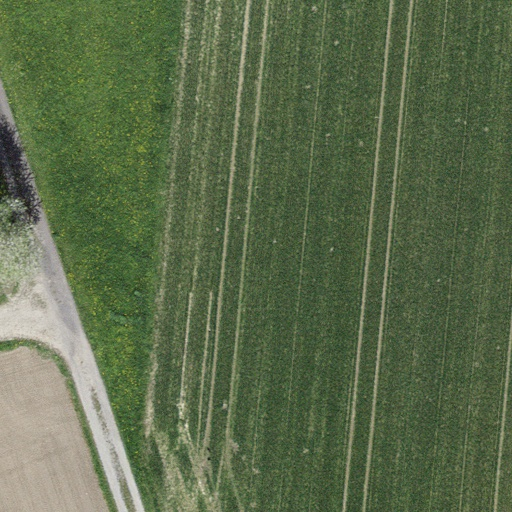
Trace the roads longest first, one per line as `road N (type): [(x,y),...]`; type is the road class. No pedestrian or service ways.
road 1 (track): [(66,306),(0,95)]
road 2 (track): [(136,511),(66,306)]
